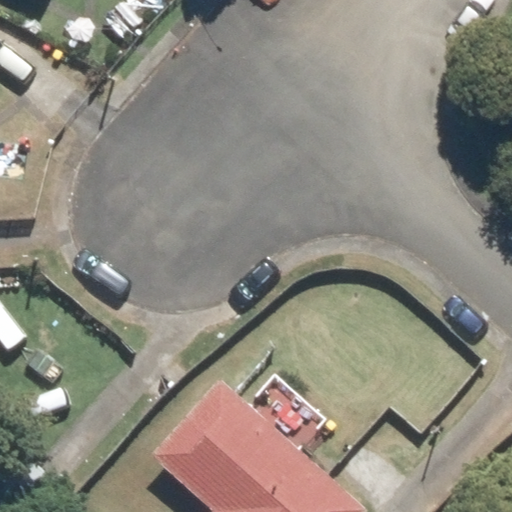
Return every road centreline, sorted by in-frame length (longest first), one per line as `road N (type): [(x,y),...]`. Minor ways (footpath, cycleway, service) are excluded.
road 1 (residential): [(282,92),(511,298)]
road 2 (residential): [(161,222),(282,92)]
road 3 (residential): [(282,92),(367,0)]
